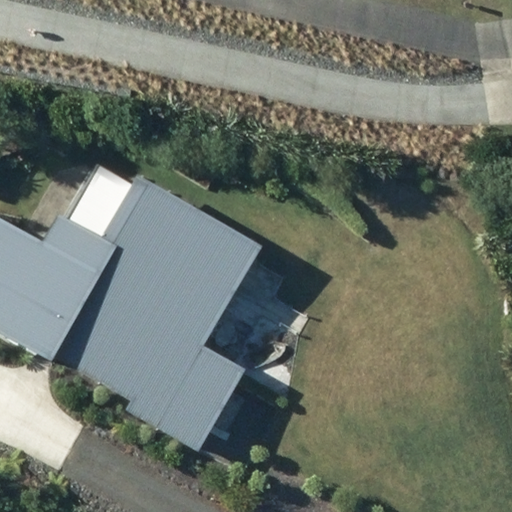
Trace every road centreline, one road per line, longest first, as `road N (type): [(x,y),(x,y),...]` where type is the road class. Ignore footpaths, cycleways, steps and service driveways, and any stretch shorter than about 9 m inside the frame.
road 1 (residential): [(511,44),(431,64),(41,0)]
road 2 (residential): [(239,511),(109,448)]
